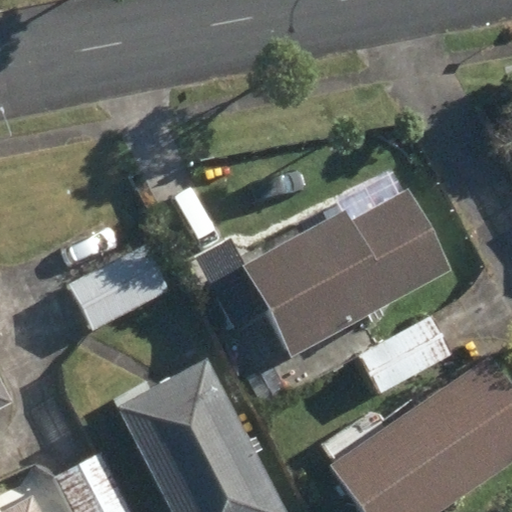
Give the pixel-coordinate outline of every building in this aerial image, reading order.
[(267,318),(291,363),(450,278),(407,199),(350,230),(344,220),(247,272),(231,243),(193,263),(233,336),(267,318)] [(73,291),(97,336),(169,296),(144,251),(73,291)] [(359,361),(379,401),(453,361),(432,322),(359,361)] [(332,476),(356,511),(453,511),(511,471),(511,395),(492,366),(332,476)] [(120,416),(171,511),(284,511),(209,370),(120,416)] [(245,387),(261,413),(288,395),(272,370),(245,387)] [(0,416),(12,410),(0,387),(0,416)] [(57,486),(70,511),(128,511),(101,462),(57,486)]
